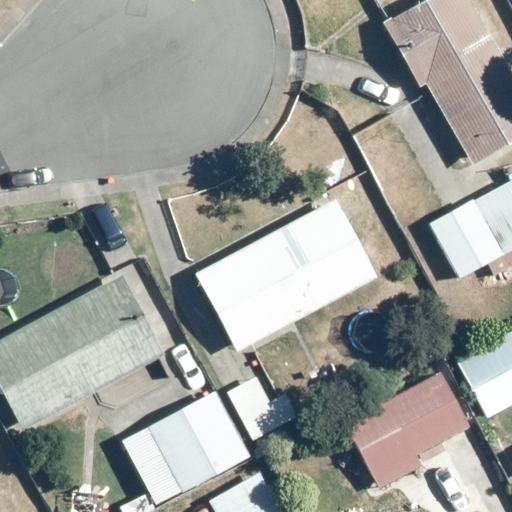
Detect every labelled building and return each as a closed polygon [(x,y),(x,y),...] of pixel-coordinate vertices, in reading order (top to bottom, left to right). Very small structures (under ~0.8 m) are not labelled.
[(511,76),(467,0),(420,0),(411,6),(384,22),(470,168),(511,143),(511,76)] [(455,279),(485,263),(490,275),(511,263),(511,182),(510,179),(426,224),(455,279)] [(374,276),(332,198),(193,273),(235,350),(374,276)] [(152,359),(108,276),(0,333),(0,390),(20,429),(152,359)] [(511,402),(511,325),(452,358),(484,418),(511,402)] [(289,420),(261,368),(222,389),(250,441),(289,420)] [(471,425),(444,371),(343,423),(376,487),(414,467),(409,457),(471,425)] [(246,456),(211,390),(118,440),(152,506),(246,456)] [(273,511),(254,474),(207,498),(213,511),(273,511)]
